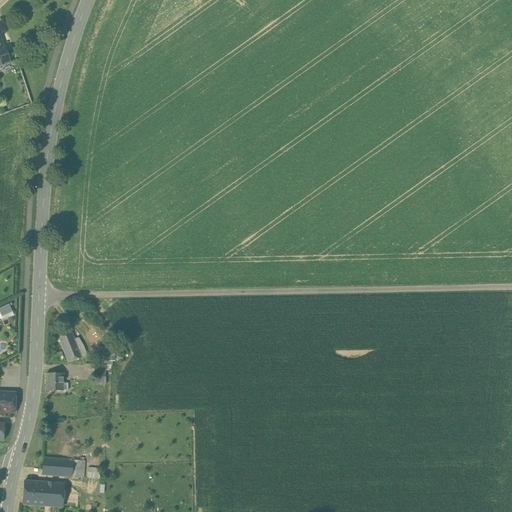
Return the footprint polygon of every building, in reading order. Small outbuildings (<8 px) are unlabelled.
[(0,48),(0,66),(10,63),(4,47),(0,48)] [(0,310),(3,316),(12,310),(8,303),(0,307),(0,310)] [(74,340),(70,330),(57,335),(68,363),(86,355),(82,346),(78,338),(74,340)] [(104,364),(115,364),(115,350),(104,350),(104,364)] [(61,352),(55,354),(58,362),(60,362),(65,361),(61,352)] [(105,365),(94,365),(93,377),(105,377),(105,365)] [(62,374),(46,374),(46,391),(68,391),(68,383),(63,383),(62,374)] [(15,393),(0,392),(0,412),(14,413),(15,393)] [(85,461),(43,458),(42,475),(83,478),(85,461)] [(99,468),(87,467),(86,478),(98,479),(99,468)] [(47,482),(24,481),(22,504),(45,506),(47,482)] [(64,484),(47,482),(45,506),(62,508),(64,484)]
